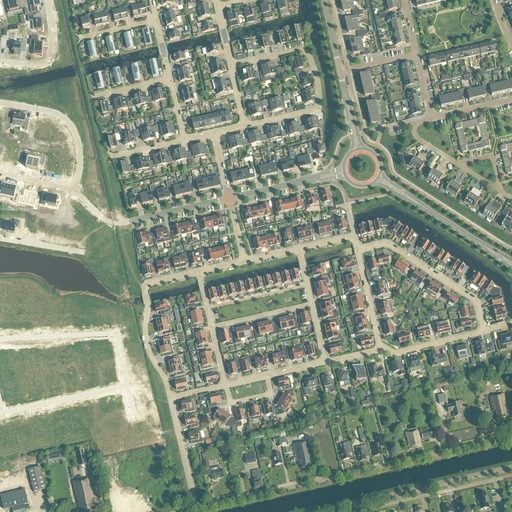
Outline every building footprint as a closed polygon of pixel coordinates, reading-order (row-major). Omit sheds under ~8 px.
[(22,11),(21,4),(17,5),(16,0),(13,1),(12,1),(7,2),(8,5),(6,6),(7,12),(13,11),(14,13),(18,12),(18,11),(22,10),(22,11)] [(32,0),(33,4),(29,4),(31,13),(36,13),(35,8),(40,7),(38,0),(32,0)] [(277,3),(280,16),(289,14),(286,2),(283,3),(283,1),(277,3)] [(142,6),(138,7),(140,17),(147,15),(144,2),(141,3),(142,6)] [(352,10),(352,14),(362,12),(358,13),(357,9),(356,9),(356,7),(353,7),(352,3),(341,6),(341,7),(341,8),(341,9),(342,10),(343,11),(343,12),(344,12),(352,10)] [(198,7),(199,13),(209,11),(208,5),(201,7),(200,4),(194,5),(195,8),(198,7)] [(131,5),(128,6),(129,13),(132,13),(133,19),(140,17),(138,7),(131,8),(131,5)] [(262,11),(264,20),(273,18),(270,6),(267,6),(266,5),(261,7),(261,8),(262,11)] [(123,10),(119,11),(121,21),(128,20),(126,14),(129,13),(128,6),(122,7),(123,10)] [(114,9),(109,10),(110,18),(113,17),(114,23),(121,21),(119,11),(115,12),(114,9)] [(164,15),(165,21),(175,19),(175,18),(174,13),(177,12),(176,9),(170,10),(171,13),(164,15)] [(244,10),(247,24),(256,22),(254,13),(253,9),(250,10),(250,9),(244,10)] [(110,18),(109,10),(103,12),(103,11),(99,12),(100,16),(102,26),(109,24),(107,18),(110,18)] [(209,11),(199,13),(200,19),(197,19),(198,22),(204,21),(203,18),(210,16),(209,11)] [(346,26),(346,27),(357,24),(356,20),(358,19),(358,17),(362,16),(361,12),(362,12),(352,14),(353,18),(345,19),(345,20),(345,21),(345,22),(345,23),(344,23),(344,24),(345,24),(345,25),(346,26)] [(228,14),(231,28),(240,26),(238,17),(237,13),(234,14),(233,13),(228,14)] [(95,14),(90,15),(91,22),(94,22),(95,27),(102,26),(100,16),(96,17),(95,14)] [(91,22),(90,15),(84,16),(85,19),(81,20),(81,23),(80,24),(81,27),(82,27),(83,30),(90,29),(88,23),(91,22)] [(36,16),(27,17),(28,23),(32,22),(32,28),(36,27),(36,31),(43,30),(42,25),(41,25),(40,18),(36,19),(36,16)] [(175,19),(165,21),(167,27),(174,25),(174,28),(182,26),(182,23),(178,24),(177,18),(175,18),(175,19)] [(197,29),(201,28),(202,34),(214,31),(212,25),(205,27),(204,23),(197,25),(197,29)] [(356,31),(357,35),(366,33),(365,33),(364,30),(361,30),(361,28),(358,28),(357,24),(346,27),(346,28),(346,29),(346,30),(346,31),(347,31),(347,32),(347,33),(348,33),(349,33),(356,31)] [(291,29),(294,42),(297,41),(297,42),(303,41),(300,27),(291,29)] [(169,35),(170,41),(180,39),(179,33),(182,32),(181,29),(175,31),(176,34),(169,35)] [(142,32),(145,45),(151,44),(155,43),(153,34),(149,35),(148,31),(142,32)] [(286,43),(286,40),(284,31),(274,33),(277,45),(281,45),(281,46),(287,44),(286,43)] [(351,47),(351,48),(362,45),(361,41),(363,40),(363,38),(365,37),(364,34),(366,33),(357,35),(358,39),(350,40),(350,41),(350,42),(350,43),(349,43),(349,44),(349,45),(350,45),(350,46),(351,47)] [(131,40),(130,35),(124,36),(127,50),(133,48),(137,47),(135,39),(131,40)] [(264,48),(264,49),(270,48),(267,35),(258,37),(261,49),(264,48)] [(29,41),(29,46),(30,46),(34,46),(34,48),(33,56),(42,56),(42,55),(43,44),(39,43),(39,38),(39,37),(38,37),(31,37),(31,38),(31,41),(30,41),(29,41)] [(241,40),(244,53),(247,52),(248,53),(254,52),(250,38),(241,40)] [(119,51),(117,43),(113,44),(111,39),(106,40),(109,54),(115,52),(115,55),(119,54),(118,51),(119,51)] [(13,44),(12,52),(14,52),(14,56),(20,57),(21,52),(21,50),(25,50),(25,48),(25,41),(19,41),(19,43),(17,43),(16,44),(13,44)] [(96,57),(100,56),(98,47),(94,48),(93,43),(88,44),(91,58),(96,57)] [(362,45),(351,48),(351,49),(351,50),(351,51),(351,52),(352,52),(352,53),(352,54),(353,54),(354,54),(361,52),(362,56),(370,54),(369,51),(366,51),(365,49),(363,49),(362,45)] [(205,49),(206,55),(206,58),(212,57),(211,54),(218,52),(217,47),(205,49)] [(480,60),(477,47),(472,48),(474,57),(477,57),(477,61),(480,60)] [(451,53),(453,62),(456,62),(456,66),(459,65),(456,52),(451,53)] [(174,57),(175,62),(186,60),(185,54),(174,57)] [(302,69),(301,62),(301,59),(300,59),(294,60),(296,68),(293,69),(295,75),(301,73),(300,70),(302,69)] [(211,64),(212,69),(222,67),(220,61),(214,63),(213,60),(207,61),(208,64),(211,64)] [(400,66),(402,72),(411,70),(410,64),(408,65),(407,61),(397,64),(398,67),(400,66)] [(150,64),(153,77),(158,76),(157,71),(161,70),(159,62),(155,63),(155,62),(150,64)] [(177,71),(178,77),(190,74),(188,69),(190,68),(189,65),(183,67),(184,70),(177,71)] [(270,78),(267,65),(264,66),(264,67),(262,67),(263,72),(259,73),(262,84),(271,81),(270,78)] [(270,65),(267,65),(270,78),(276,77),(273,65),(270,65)] [(139,75),(143,74),(141,66),(137,67),(131,68),(135,81),(140,80),(139,75)] [(222,67),(212,69),(213,75),(210,76),(211,79),(217,77),(216,74),(223,73),(222,67)] [(370,121),(371,125),(375,125),(376,128),(385,126),(383,117),(379,118),(376,103),(380,102),(378,93),(374,94),(370,79),(374,78),(372,69),(363,71),(364,75),(360,76),(361,80),(361,83),(363,91),(364,93),(365,97),(370,96),(372,103),(366,104),(367,108),(368,111),(369,119),(370,119),(370,121)] [(121,79),(125,78),(123,70),(119,71),(113,72),(116,86),(122,84),(121,79)] [(249,70),(246,70),(249,81),(254,80),(252,70),(249,70)] [(302,82),(304,88),(309,87),(309,86),(310,86),(309,83),(308,83),(307,76),(305,77),(304,73),(296,74),(296,77),(298,77),(299,83),(302,82)] [(95,76),(98,90),(104,89),(102,84),(107,83),(105,74),(100,75),(95,76)] [(190,74),(178,77),(180,83),(187,81),(187,84),(193,83),(193,80),(191,80),(190,74)] [(215,84),(217,90),(226,87),(225,82),(218,83),(217,80),(212,82),(212,84),(215,84)] [(403,88),(404,92),(412,90),(412,86),(414,86),(413,80),(404,82),(405,88),(403,88)] [(489,85),(485,86),(487,92),(490,91),(491,96),(495,95),(497,95),(495,86),(494,83),(488,84),(489,85)] [(483,89),(477,90),(479,99),(485,98),(484,93),(487,92),(485,86),(485,85),(482,85),(483,89)] [(182,92),(183,97),(193,95),(191,89),(195,89),(194,86),(188,87),(189,90),(182,92)] [(226,87),(217,90),(218,95),(215,96),(216,99),(221,98),(221,95),(228,93),(226,87)] [(466,89),(462,90),(464,97),(467,96),(469,102),(474,100),(472,91),(469,92),(468,89),(466,90),(466,89)] [(161,90),(158,91),(160,102),(166,100),(164,90),(161,91),(161,90)] [(310,99),(308,93),(307,93),(306,90),(298,92),(299,95),(303,94),(303,97),(300,98),(302,102),(305,102),(305,105),(311,103),(311,102),(311,99),(310,99)] [(407,95),(408,100),(417,98),(416,92),(413,93),(412,90),(404,92),(405,95),(407,95)] [(454,92),(455,95),(457,104),(458,104),(462,103),(461,98),(464,97),(462,90),(454,92)] [(160,102),(158,91),(155,91),(155,92),(152,93),(155,103),(160,102)] [(142,94),(139,95),(141,106),(142,107),(142,109),(144,109),(144,107),(147,106),(145,94),(142,95),(142,94)] [(141,106),(139,95),(136,96),(133,97),(136,109),(142,107),(141,106)] [(193,95),(183,97),(184,103),(191,101),(192,104),(198,103),(197,100),(194,101),(193,95)] [(446,107),(444,97),(443,95),(435,97),(436,104),(439,103),(441,108),(445,107),(446,107)] [(409,105),(419,103),(417,98),(408,100),(405,101),(406,106),(409,105)] [(123,99),(120,100),(122,110),(128,109),(125,99),(123,99)] [(281,99),(275,101),(278,112),(281,111),(281,110),(283,110),(281,99)] [(122,110),(120,100),(117,100),(117,101),(114,101),(117,113),(123,112),(122,110)] [(278,112),(275,101),(270,102),(272,112),(275,112),(278,112)] [(259,102),(254,103),(254,106),(257,116),(260,116),(260,115),(262,115),(260,104),(259,102)] [(102,111),(101,111),(102,114),(103,114),(103,117),(109,116),(106,103),(101,105),(102,111)] [(254,103),(248,104),(249,107),(251,117),(254,117),(257,116),(254,106),(254,103)] [(420,108),(419,103),(409,105),(410,108),(406,109),(407,111),(411,111),(420,108)] [(420,108),(411,111),(412,116),(409,117),(407,118),(408,121),(420,118),(419,114),(421,114),(420,108)] [(14,114),(13,121),(15,121),(14,126),(24,128),(23,131),(27,131),(29,122),(25,121),(26,116),(14,114)] [(36,118),(34,126),(43,127),(42,133),(51,136),(56,124),(47,121),(48,120),(36,118)] [(311,120),(313,131),(319,130),(321,138),(322,138),(323,123),(318,124),(316,119),(314,120),(314,119),(311,120)] [(481,119),(469,122),(470,128),(477,127),(477,128),(479,128),(480,134),(487,133),(484,121),(483,122),(483,119),(481,120),(481,119)] [(455,128),(458,140),(464,138),(463,132),(464,131),(464,130),(470,128),(469,122),(457,125),(458,125),(455,126),(456,128),(455,128)] [(295,124),(292,125),(294,135),(300,134),(297,124),(295,124)] [(171,125),(166,126),(168,137),(171,136),(174,135),(171,125)] [(168,137),(166,126),(160,127),(163,138),(165,137),(165,138),(168,137)] [(152,128),(146,129),(149,141),(152,141),(152,140),(155,139),(152,128)] [(276,128),(273,129),(276,141),(281,140),(278,128),(276,129),(276,128)] [(149,141),(146,129),(141,130),(144,142),(146,141),(146,142),(149,141)] [(276,141),(273,129),(270,130),(267,131),(270,143),(276,141)] [(63,131),(58,133),(59,137),(58,137),(63,148),(61,149),(63,154),(71,150),(69,146),(72,145),(66,133),(64,134),(63,131)] [(257,133),(254,133),(256,144),(262,143),(260,133),(257,133)] [(489,145),(487,133),(480,134),(482,141),(480,141),(481,143),(474,144),(476,151),(487,148),(487,147),(489,147),(489,145)] [(118,136),(118,135),(108,137),(109,140),(108,140),(109,143),(111,150),(117,148),(115,140),(116,140),(116,142),(119,141),(118,136)] [(130,146),(128,135),(122,136),(124,146),(127,146),(130,146)] [(238,137),(235,138),(237,149),(243,147),(241,137),(238,138),(238,137)] [(464,138),(458,140),(461,151),(462,153),(464,153),(476,151),(474,144),(468,146),(467,144),(466,145),(464,138)] [(315,143),(316,150),(318,149),(319,155),(325,153),(323,148),(322,148),(322,141),(315,143)] [(500,150),(503,161),(509,160),(508,153),(509,153),(509,152),(511,150),(511,144),(502,146),(502,147),(500,147),(501,150),(500,150)] [(200,159),(197,146),(194,147),(195,148),(192,148),(195,160),(200,159)] [(200,146),(197,146),(200,159),(206,157),(203,146),(201,146),(200,146)] [(4,150),(2,157),(5,158),(4,163),(10,164),(13,152),(4,150)] [(181,150),(178,151),(181,162),(186,160),(184,150),(182,151),(181,150)] [(302,156),(303,158),(305,168),(310,167),(308,156),(311,156),(309,150),(306,150),(307,155),(302,156)] [(13,152),(10,164),(16,166),(18,159),(21,160),(22,154),(13,152)] [(25,153),(24,160),(27,161),(25,168),(32,169),(35,156),(25,153)] [(162,154),(159,155),(162,166),(167,165),(165,154),(162,155),(162,154)] [(405,165),(413,170),(423,156),(420,154),(416,160),(414,159),(411,163),(408,162),(405,165)] [(162,166),(159,155),(156,156),(154,157),(156,169),(162,167),(162,166)] [(35,156),(32,169),(38,171),(40,164),(43,165),(44,158),(35,156)] [(423,156),(413,170),(418,174),(424,165),(422,164),(426,158),(423,156)] [(143,159),(140,160),(143,170),(148,169),(146,159),(143,159)] [(60,160),(59,163),(64,164),(62,176),(69,177),(71,165),(66,164),(67,160),(60,160)] [(143,170),(140,160),(137,160),(137,161),(135,161),(137,173),(143,172),(143,170)] [(509,160),(503,161),(506,173),(507,175),(509,174),(509,175),(511,174),(511,166),(509,160)] [(123,171),(122,171),(123,174),(123,175),(129,174),(127,163),(121,165),(123,171)] [(427,179),(432,182),(441,168),(438,166),(434,172),(432,171),(427,179)] [(441,168),(432,182),(437,186),(444,173),(443,172),(444,170),(441,168)] [(445,191),(450,194),(460,180),(457,178),(453,184),(451,182),(445,191)] [(460,180),(450,194),(455,198),(461,189),(459,188),(463,182),(460,180)] [(0,191),(0,199),(1,197),(7,198),(9,187),(3,185),(2,192),(0,191)] [(9,187),(7,198),(13,199),(12,202),(16,203),(18,195),(14,195),(16,188),(9,187)] [(20,194),(19,203),(28,205),(31,192),(24,190),(23,195),(20,194)] [(469,195),(466,193),(461,201),(469,206),(478,192),(475,190),(473,192),(471,191),(469,195)] [(325,193),(322,194),(324,204),(330,202),(329,199),(330,198),(330,195),(329,196),(328,192),(327,192),(327,191),(324,192),(325,193)] [(37,193),(31,192),(28,205),(34,207),(33,209),(37,210),(40,199),(36,198),(37,193)] [(478,192),(469,206),(476,211),(479,207),(478,207),(480,204),(478,202),(479,201),(477,199),(481,194),(478,192)] [(43,199),(41,205),(44,206),(45,203),(49,204),(48,205),(53,206),(53,205),(56,205),(57,198),(47,195),(45,200),(43,199)] [(310,196),(307,197),(308,203),(306,203),(307,209),(310,209),(309,207),(316,206),(313,195),(313,196),(312,195),(310,195),(310,196)] [(293,200),(293,201),(294,201),(296,210),(302,209),(302,210),(305,210),(304,204),(301,204),(300,199),(299,199),(299,198),(296,198),(296,199),(293,200)] [(282,203),(279,203),(279,202),(276,203),(276,204),(277,210),(274,211),(276,218),(279,217),(278,214),(284,213),(284,212),(282,203)] [(482,215),(487,218),(497,204),(494,202),(490,207),(488,206),(482,215)] [(500,205),(497,204),(487,218),(492,221),(500,209),(498,208),(500,205)] [(262,207),(262,208),(264,217),(270,216),(271,218),(274,217),(272,211),(269,212),(268,206),(267,206),(267,205),(265,206),(265,207),(262,207)] [(250,211),(250,210),(247,211),(247,210),(244,210),(245,211),(244,211),(245,217),(242,218),(244,225),(247,224),(246,222),(253,220),(252,220),(250,211)] [(501,227),(506,230),(511,220),(511,213),(508,219),(506,218),(501,227)] [(221,217),(216,218),(218,227),(218,228),(218,229),(224,227),(224,229),(227,228),(226,223),(223,223),(221,217)] [(337,219),(337,220),(334,220),(336,227),(338,226),(340,232),(343,231),(343,232),(346,231),(345,230),(346,230),(345,227),(346,227),(346,223),(344,224),(344,220),(343,218),(342,218),(337,219)] [(202,228),(199,229),(200,235),(205,234),(205,231),(208,230),(206,220),(200,222),(202,228)] [(384,227),(387,227),(388,220),(385,220),(385,221),(380,223),(380,222),(374,223),(374,224),(376,232),(376,234),(380,233),(380,232),(382,232),(381,227),(384,227)] [(396,234),(400,227),(401,227),(396,223),(395,225),(391,222),(391,221),(388,220),(387,227),(390,228),(392,229),(390,232),(392,233),(391,234),(395,236),(396,234)] [(5,223),(3,231),(7,232),(10,233),(10,232),(14,233),(15,228),(19,229),(20,222),(15,221),(14,225),(12,224),(12,223),(8,223),(7,224),(5,223)] [(329,223),(323,225),(326,236),(329,235),(329,234),(332,234),(330,228),(333,227),(332,221),(329,222),(329,223)] [(194,223),(189,224),(191,234),(194,233),(195,236),(200,235),(199,229),(196,230),(194,223)] [(326,236),(323,225),(317,226),(317,224),(314,225),(315,231),(318,231),(320,236),(323,236),(323,237),(326,236)] [(373,233),(376,232),(374,224),(371,225),(371,224),(365,225),(367,236),(371,235),(371,234),(373,234),(373,233)] [(25,227),(23,235),(27,236),(31,237),(31,236),(34,237),(35,232),(39,233),(40,226),(30,225),(30,228),(25,227)] [(364,237),(367,236),(365,225),(359,226),(359,229),(356,230),(358,236),(361,236),(361,237),(363,236),(364,237)] [(181,236),(179,227),(177,227),(177,226),(174,227),(174,228),(173,228),(175,235),(172,235),(173,241),(178,240),(178,237),(181,236)] [(309,228),(303,229),(306,241),(309,240),(309,239),(312,238),(310,232),(313,232),(312,226),(309,226),(309,228)] [(399,239),(402,241),(409,231),(403,228),(403,229),(400,227),(396,234),(398,236),(398,237),(400,238),(399,239)] [(162,230),(161,231),(164,243),(172,241),(171,235),(168,236),(166,229),(165,230),(165,229),(162,230)] [(306,241),(303,229),(297,231),(297,229),(294,230),(295,236),(298,235),(299,241),(302,240),(303,241),(306,241)] [(164,243),(161,231),(160,231),(160,230),(156,231),(157,232),(156,232),(157,239),(153,239),(155,245),(164,243)] [(283,234),(285,244),(286,244),(286,245),(289,245),(288,244),(291,243),(290,237),(293,236),(291,230),(289,231),(289,233),(283,234)] [(46,231),(45,239),(55,241),(56,237),(59,237),(60,232),(56,231),(56,233),(46,231)] [(409,231),(402,241),(406,243),(406,242),(408,244),(409,243),(412,244),(415,239),(412,237),(414,235),(409,231)] [(79,245),(80,240),(84,240),(85,233),(81,232),(80,237),(70,235),(69,238),(68,243),(72,243),(72,244),(75,245),(75,244),(79,245)] [(271,237),(273,246),(273,247),(276,246),(277,247),(279,247),(279,246),(280,246),(278,240),(281,239),(280,233),(277,234),(277,235),(271,237)] [(148,234),(142,235),(145,244),(148,244),(148,247),(154,245),(152,240),(149,240),(148,234)] [(145,244),(142,235),(137,236),(139,243),(136,243),(137,249),(145,247),(145,244)] [(271,237),(265,239),(268,248),(273,246),(271,237)] [(260,240),(253,241),(253,239),(250,240),(252,246),(254,245),(256,251),(257,252),(259,251),(259,250),(262,250),(262,249),(260,240)] [(265,239),(260,240),(262,249),(268,248),(265,239)] [(422,252),(424,253),(429,245),(424,242),(423,244),(420,243),(415,250),(421,254),(422,252)] [(221,247),(221,249),(222,249),(224,258),(225,258),(225,259),(228,258),(228,257),(229,257),(228,251),(231,250),(230,244),(226,245),(226,246),(221,247)] [(425,256),(431,260),(434,254),(432,252),(434,248),(429,245),(424,253),(426,254),(425,256)] [(207,249),(202,250),(203,256),(206,255),(208,262),(213,261),(211,251),(208,252),(207,249)] [(194,252),(194,255),(197,265),(198,264),(198,265),(201,264),(202,263),(201,257),(203,256),(202,250),(194,252)] [(438,261),(439,262),(445,255),(440,251),(437,255),(434,254),(431,260),(436,263),(438,261)] [(191,253),(185,254),(187,260),(190,259),(191,266),(192,266),(192,267),(196,266),(196,265),(197,265),(194,255),(191,256),(191,253)] [(181,258),(178,259),(180,269),(185,267),(184,261),(187,260),(185,254),(180,255),(181,258)] [(440,266),(446,269),(450,264),(447,262),(450,258),(445,255),(439,262),(441,264),(440,266)] [(174,257),(169,258),(170,264),(173,263),(175,270),(180,269),(178,259),(175,260),(174,257)] [(391,263),(390,257),(387,258),(377,260),(378,260),(379,265),(386,264),(391,263)] [(164,262),(161,263),(164,272),(169,271),(167,265),(170,264),(169,258),(164,259),(164,262)] [(154,268),(152,262),(152,260),(148,261),(149,262),(146,263),(147,265),(142,266),(143,271),(142,271),(143,274),(144,274),(144,277),(145,277),(146,277),(147,278),(148,278),(149,277),(150,277),(151,276),(151,275),(152,275),(150,269),(154,269),(154,268)] [(376,267),(379,266),(379,265),(378,260),(375,261),(374,260),(369,262),(371,271),(372,275),(377,273),(377,270),(376,267)] [(158,261),(152,262),(154,268),(157,267),(158,274),(164,272),(161,263),(158,264),(158,261)] [(346,270),(354,268),(353,264),(352,264),(351,261),(346,263),(345,262),(341,263),(343,268),(340,269),(341,274),(347,273),(346,270)] [(453,271),(455,272),(460,264),(455,261),(452,265),(450,264),(446,269),(451,273),(453,271)] [(395,267),(404,273),(404,274),(406,276),(409,271),(407,269),(407,268),(398,262),(395,267)] [(460,264),(455,272),(456,273),(455,275),(461,279),(465,273),(462,272),(465,267),(460,264)] [(318,269),(312,270),(313,273),(312,273),(313,277),(321,275),(321,278),(327,277),(326,272),(323,272),(322,267),(318,268),(318,269)] [(291,274),(293,281),(293,283),(299,281),(299,280),(302,279),(302,280),(303,280),(300,272),(297,272),(297,271),(291,272),(291,274)] [(282,276),(284,283),(284,285),(290,283),(290,282),(293,281),(291,274),(288,275),(288,273),(281,274),(282,276)] [(409,283),(413,286),(420,276),(415,273),(412,277),(410,275),(406,281),(409,282),(409,283)] [(346,280),(347,285),(358,282),(357,278),(356,279),(356,276),(350,277),(349,274),(342,276),(343,281),(346,280)] [(471,285),(474,287),(481,278),(475,274),(475,275),(472,274),(468,280),(470,282),(470,283),(472,284),(471,285)] [(272,277),(273,278),(274,285),(275,287),(281,285),(281,284),(284,283),(282,276),(279,277),(279,275),(272,277)] [(420,276),(413,286),(418,289),(418,288),(421,290),(424,285),(422,283),(424,279),(420,276)] [(263,279),(264,280),(265,287),(266,289),(272,287),(272,286),(274,285),(273,278),(270,279),(269,277),(263,279)] [(481,289),(483,290),(488,283),(485,282),(486,281),(481,278),(474,287),(477,289),(478,289),(480,290),(481,289)] [(254,282),(256,289),(256,291),(263,289),(262,288),(265,287),(264,280),(261,281),(260,279),(254,281),(254,282)] [(314,288),(315,292),(327,289),(326,285),(328,285),(327,279),(320,281),(321,284),(315,285),(316,288),(314,288)] [(245,283),(245,284),(247,292),(247,293),(254,292),(253,290),(256,289),(254,282),(252,283),(251,281),(245,283)] [(380,286),(375,287),(376,292),(386,290),(388,289),(386,281),(379,283),(380,286)] [(358,282),(347,285),(348,289),(345,289),(346,295),(354,293),(353,290),(359,289),(358,286),(359,285),(358,282)] [(236,285),(236,287),(238,294),(238,295),(245,294),(244,292),(247,292),(245,284),(242,285),(242,283),(236,285)] [(430,296),(431,295),(430,295),(436,286),(431,283),(428,288),(426,286),(423,291),(425,293),(430,296)] [(491,293),(493,295),(499,291),(496,289),(496,290),(492,288),(493,286),(488,283),(483,290),(482,292),(485,294),(486,293),(488,295),(490,292),(491,293)] [(227,287),(227,289),(229,296),(229,297),(235,296),(235,294),(238,294),(236,287),(233,287),(233,286),(227,287)] [(430,295),(431,295),(435,298),(435,299),(437,300),(440,295),(438,294),(441,289),(436,286),(430,295)] [(218,289),(218,291),(220,298),(220,299),(226,298),(226,296),(229,296),(227,289),(224,289),(224,288),(218,289)] [(327,289),(315,292),(316,295),(317,295),(318,298),(324,297),(324,300),(332,298),(330,293),(327,293),(327,289)] [(220,298),(218,291),(215,291),(215,290),(209,291),(209,295),(208,295),(209,299),(210,298),(211,301),(217,300),(217,299),(220,298)] [(386,290),(376,292),(377,298),(382,297),(383,300),(389,298),(388,295),(387,296),(386,290)] [(493,307),(501,305),(502,305),(501,298),(500,299),(499,295),(500,294),(499,291),(493,295),(495,298),(495,300),(491,301),(491,303),(490,303),(491,307),(493,307)] [(445,293),(442,298),(444,300),(445,300),(449,302),(447,305),(452,308),(454,306),(458,300),(448,294),(448,295),(445,293)] [(351,302),(352,306),(363,303),(362,300),(361,300),(361,297),(355,298),(354,295),(347,297),(348,302),(351,302)] [(184,304),(185,309),(191,308),(190,305),(198,303),(197,299),(196,299),(195,297),(190,298),(189,297),(185,298),(187,303),(184,304)] [(319,309),(320,313),(331,310),(330,306),(333,306),(332,300),(325,302),(325,305),(320,306),(320,309),(319,309)] [(379,306),(380,311),(391,308),(390,303),(389,300),(383,302),(384,304),(379,306)] [(161,304),(161,305),(156,306),(156,309),(155,309),(156,313),(164,311),(165,314),(171,313),(169,307),(166,308),(165,303),(161,304)] [(363,303),(352,306),(353,310),(350,310),(351,316),(359,314),(358,311),(364,310),(363,307),(364,307),(363,303)] [(465,305),(459,307),(460,310),(461,309),(462,315),(459,316),(460,320),(462,319),(463,319),(468,318),(469,318),(466,308),(465,305)] [(492,312),(493,316),(504,313),(503,307),(502,308),(501,305),(493,307),(494,309),(493,310),(493,312),(492,312)] [(391,308),(380,311),(382,316),(386,315),(387,318),(393,317),(392,314),(393,314),(391,308)] [(191,317),(192,320),(201,318),(201,316),(202,316),(201,312),(200,312),(194,313),(194,310),(188,311),(189,317),(191,317)] [(331,310),(320,313),(321,317),(322,316),(323,319),(329,318),(329,321),(336,319),(335,314),(332,315),(331,310)] [(310,324),(309,321),(310,320),(309,317),(308,317),(307,314),(306,313),(303,314),(303,315),(300,316),(302,321),(299,322),(300,329),(306,328),(305,325),(310,324)] [(504,313),(493,316),(494,320),(495,320),(496,322),(497,322),(498,324),(504,323),(503,320),(506,320),(504,313)] [(157,326),(158,328),(167,326),(166,322),(168,322),(167,316),(161,317),(162,321),(156,322),(156,323),(156,326),(157,326)] [(356,323),(357,327),(368,324),(367,321),(366,321),(365,318),(360,319),(359,316),(352,318),(353,323),(356,323)] [(289,317),(285,318),(288,329),(292,328),(292,331),(298,330),(297,323),(293,323),(292,318),(289,318),(289,317)] [(201,318),(192,320),(193,323),(190,324),(192,330),(198,328),(197,325),(202,324),(202,323),(203,323),(202,319),(202,320),(201,318)] [(288,329),(285,318),(282,319),(282,320),(279,321),(280,326),(277,327),(279,334),(284,333),(284,330),(288,329)] [(469,321),(468,318),(462,319),(463,322),(456,324),(457,330),(471,326),(469,321)] [(324,331),(325,334),(336,332),(335,327),(338,327),(337,320),(329,322),(330,326),(325,327),(325,330),(324,331)] [(446,322),(441,323),(443,333),(448,332),(447,327),(450,326),(449,320),(446,321),(446,322)] [(385,325),(384,325),(386,336),(392,335),(395,334),(393,326),(390,326),(390,324),(390,321),(384,322),(385,325)] [(267,322),(263,323),(266,334),(270,333),(271,336),(278,335),(276,327),(272,328),(270,323),(267,323),(267,322)] [(266,334),(263,323),(260,324),(260,325),(257,326),(258,331),(254,332),(256,340),(263,338),(262,335),(266,334)] [(443,333),(441,323),(435,325),(435,324),(432,325),(433,330),(436,330),(437,335),(443,333)] [(368,324),(357,327),(358,331),(355,331),(356,337),(363,335),(363,332),(368,331),(368,328),(369,328),(368,324)] [(422,328),(422,327),(417,328),(416,325),(412,326),(415,335),(418,334),(419,339),(424,338),(422,328)] [(427,327),(422,328),(424,338),(430,337),(428,332),(431,331),(430,325),(427,326),(427,327)] [(167,326),(158,328),(158,330),(157,330),(158,333),(159,333),(159,334),(164,333),(165,336),(171,334),(170,328),(168,329),(167,326)] [(245,327),(242,328),(244,339),(249,338),(249,341),(255,340),(253,333),(250,333),(249,328),(246,328),(245,327)] [(244,339),(242,328),(238,329),(239,330),(235,331),(237,336),(234,337),(236,344),(241,343),(240,340),(244,339)] [(196,337),(197,341),(206,339),(205,337),(206,336),(206,333),(205,333),(204,332),(199,334),(198,331),(192,332),(194,338),(196,337)] [(221,334),(220,334),(221,338),(220,338),(221,341),(222,341),(223,344),(227,343),(228,347),(233,345),(232,338),(228,338),(227,333),(224,333),(224,332),(221,333),(221,334)] [(336,332),(325,334),(326,338),(327,337),(328,341),(333,339),(334,342),(341,340),(340,335),(337,336),(336,332)] [(398,338),(399,344),(410,341),(410,340),(413,340),(411,334),(408,335),(409,335),(398,338)] [(502,341),(498,342),(500,352),(507,350),(507,348),(511,346),(511,336),(511,335),(501,337),(502,341)] [(159,347),(160,349),(171,347),(169,337),(163,339),(164,342),(158,343),(159,344),(158,344),(159,347)] [(368,346),(372,346),(372,345),(373,345),(372,342),(371,342),(370,339),(365,340),(364,337),(357,339),(358,344),(361,344),(362,348),(365,347),(365,348),(369,347),(368,346)] [(206,339),(197,341),(198,344),(195,344),(197,350),(203,349),(202,346),(207,345),(207,344),(208,344),(207,340),(206,340),(206,339)] [(330,351),(329,352),(330,355),(331,355),(334,354),(335,355),(338,355),(338,354),(341,353),(340,348),(343,348),(342,342),(335,344),(335,347),(329,348),(330,351)] [(477,349),(475,349),(476,356),(478,355),(479,357),(486,355),(485,354),(494,351),(493,345),(485,347),(485,348),(484,348),(482,342),(475,344),(477,349)] [(304,347),(305,353),(308,352),(309,357),(315,355),(314,350),(316,350),(315,345),(312,346),(307,347),(307,346),(304,347)] [(304,352),(302,346),(294,348),(295,351),(297,361),(302,360),(301,353),(304,352)] [(171,347),(160,349),(160,351),(159,351),(160,355),(161,355),(167,354),(167,357),(174,356),(171,347)] [(464,347),(456,349),(459,360),(470,357),(468,351),(466,351),(464,347)] [(295,351),(294,348),(289,350),(286,350),(287,356),(290,355),(292,362),(297,361),(295,351)] [(199,362),(202,362),(211,359),(210,357),(211,357),(210,354),(209,353),(204,355),(203,351),(197,353),(199,362)] [(282,354),(277,355),(279,365),(280,365),(281,365),(284,365),(284,364),(285,364),(283,357),(286,356),(285,351),(282,351),(282,354)] [(279,365),(277,355),(274,356),(274,353),(268,354),(270,360),(272,359),(274,366),(279,365)] [(436,354),(429,355),(431,366),(447,363),(445,356),(437,358),(436,354)] [(7,355),(0,357),(0,363),(4,362),(5,365),(11,364),(10,361),(8,361),(7,355)] [(259,358),(259,359),(260,359),(262,369),(263,369),(263,370),(266,369),(266,368),(267,368),(266,361),(269,360),(267,355),(264,355),(265,357),(259,358)] [(170,367),(170,369),(182,366),(179,357),(173,358),(174,362),(169,363),(168,364),(169,367),(170,367)] [(241,364),(243,373),(245,373),(246,374),(249,373),(249,372),(250,372),(248,365),(251,364),(249,357),(244,358),(245,363),(241,364)] [(260,359),(259,359),(257,360),(256,357),(251,358),(252,364),(255,364),(256,370),(262,369),(260,359)] [(407,360),(410,370),(420,368),(421,372),(425,371),(423,364),(420,365),(418,357),(407,360)] [(202,362),(202,365),(199,366),(200,371),(208,370),(207,367),(212,365),(213,365),(212,361),(211,361),(211,359),(202,362)] [(228,370),(227,370),(228,373),(229,373),(230,376),(231,376),(231,377),(234,376),(234,375),(237,375),(235,369),(240,368),(238,361),(231,362),(232,365),(228,366),(228,370)] [(392,369),(391,369),(392,373),(393,373),(393,374),(398,373),(399,376),(404,375),(402,365),(399,365),(398,362),(397,362),(397,361),(394,362),(394,363),(391,364),(392,369)] [(384,376),(383,370),(377,371),(375,365),(369,367),(372,379),(384,376)] [(182,366),(170,369),(171,371),(170,371),(170,374),(171,374),(171,375),(177,374),(177,377),(185,375),(184,372),(183,372),(182,366)] [(6,371),(0,372),(1,378),(12,376),(10,370),(12,370),(12,367),(6,368),(6,371)] [(356,382),(358,382),(360,385),(364,382),(363,380),(366,380),(363,367),(352,368),(356,376),(356,382)] [(444,368),(446,376),(453,374),(452,367),(444,368)] [(209,376),(208,373),(201,374),(202,380),(205,380),(206,384),(210,384),(210,385),(213,384),(213,383),(216,382),(216,381),(217,380),(217,379),(217,377),(216,376),(215,376),(214,375),(209,376)] [(345,374),(343,374),(342,373),(337,374),(339,384),(343,383),(344,387),(350,385),(349,379),(347,380),(345,374)] [(12,376),(1,378),(3,384),(9,383),(10,385),(16,384),(15,381),(13,382),(12,376)] [(323,378),(322,378),(325,390),(329,389),(329,391),(331,390),(332,393),(336,392),(334,384),(330,384),(329,377),(327,377),(327,376),(323,377),(323,378)] [(183,390),(186,389),(185,385),(187,384),(186,378),(180,379),(180,383),(175,384),(175,385),(174,385),(174,386),(174,387),(174,388),(175,390),(176,390),(176,391),(180,391),(180,392),(183,391),(183,390)] [(286,391),(292,390),(289,379),(284,380),(284,379),(280,380),(281,381),(278,381),(278,382),(277,383),(277,384),(277,385),(277,386),(278,387),(279,388),(279,389),(285,387),(286,391)] [(317,387),(316,384),(317,383),(316,380),(315,380),(315,379),(305,381),(306,386),(302,387),(305,397),(310,395),(309,389),(317,387)] [(409,387),(407,381),(401,382),(402,389),(409,387)] [(11,391),(5,393),(6,399),(17,396),(15,390),(17,390),(16,387),(11,388),(11,391)] [(281,397),(279,400),(289,406),(291,402),(294,404),(295,402),(291,399),(294,396),(292,390),(286,391),(287,395),(289,395),(288,397),(284,395),(282,397),(281,397)] [(208,409),(215,407),(215,404),(220,402),(221,401),(221,400),(221,399),(221,398),(220,397),(219,396),(219,395),(216,396),(215,395),(212,395),(212,397),(208,397),(209,402),(207,403),(208,409)] [(437,396),(439,405),(446,403),(444,395),(437,396)] [(504,411),(507,410),(503,395),(490,398),(493,413),(496,413),(497,419),(506,417),(504,411)] [(17,396),(6,399),(8,405),(14,403),(15,406),(21,405),(20,402),(18,402),(17,396)] [(278,409),(274,410),(276,416),(283,415),(285,411),(285,412),(289,406),(279,400),(277,403),(278,404),(277,406),(279,408),(278,409)] [(180,407),(180,408),(181,409),(182,410),(183,411),(188,410),(189,413),(195,412),(193,401),(187,402),(187,401),(184,402),(184,403),(181,404),(181,405),(180,406),(180,407)] [(447,407),(448,413),(452,412),(454,418),(462,416),(460,408),(461,408),(460,405),(459,405),(459,403),(451,405),(451,406),(447,407)] [(88,405),(76,408),(78,416),(82,415),(82,416),(86,415),(86,414),(89,413),(90,416),(94,415),(92,408),(89,409),(88,405)] [(277,423),(274,410),(271,410),(270,405),(263,406),(266,416),(270,415),(271,421),(273,420),(274,424),(277,423)] [(216,420),(219,422),(225,412),(222,410),(222,411),(219,410),(217,413),(215,412),(216,411),(215,407),(208,409),(205,410),(206,416),(211,415),(214,417),(212,421),(214,422),(216,420)] [(251,415),(248,416),(250,424),(253,423),(253,421),(260,419),(257,408),(256,408),(256,407),(255,407),(254,407),(253,407),(252,408),(251,408),(251,409),(250,409),(251,415)] [(66,410),(58,412),(61,423),(68,422),(68,425),(73,424),(71,414),(67,415),(66,410)] [(237,418),(234,419),(236,426),(241,425),(241,422),(245,421),(242,411),(236,413),(237,418)] [(225,412),(219,422),(229,428),(236,426),(234,419),(231,420),(231,422),(230,422),(228,421),(230,417),(228,415),(228,414),(225,412)] [(37,421),(32,422),(34,429),(38,428),(39,430),(46,428),(46,432),(52,431),(50,421),(45,422),(43,415),(36,417),(37,421)] [(185,420),(184,421),(184,422),(184,423),(184,424),(185,425),(186,426),(186,427),(192,426),(193,429),(199,428),(196,417),(185,419),(185,420)] [(115,419),(110,423),(113,426),(114,425),(119,431),(120,430),(122,433),(125,431),(123,429),(125,427),(124,426),(126,424),(121,418),(117,421),(115,419)] [(15,427),(11,427),(12,435),(17,434),(15,429),(24,426),(25,432),(30,431),(28,423),(25,424),(24,419),(13,422),(15,427)] [(143,420),(132,423),(135,433),(139,432),(138,429),(145,427),(143,420)] [(0,432),(5,432),(6,435),(9,435),(7,427),(4,428),(3,424),(0,424),(0,432)] [(432,437),(431,430),(421,433),(423,439),(432,437)] [(408,445),(409,450),(421,447),(420,442),(419,442),(418,440),(419,439),(417,431),(405,434),(406,438),(407,438),(409,445),(408,445)] [(188,436),(187,437),(187,438),(188,439),(188,440),(189,441),(190,441),(190,442),(196,441),(196,444),(203,443),(203,439),(201,439),(200,432),(188,435),(188,436)] [(373,451),(372,451),(373,455),(374,455),(374,457),(381,455),(379,448),(384,447),(381,436),(374,438),(376,445),(372,446),(373,451)] [(273,439),(274,443),(277,443),(278,447),(282,447),(280,437),(273,439)] [(340,455),(341,458),(342,461),(350,460),(348,453),(352,452),(350,442),(343,444),(344,450),(340,451),(341,455),(340,455)] [(299,465),(301,464),(302,470),(310,468),(309,461),(312,461),(308,443),(294,446),(296,458),(294,458),(294,459),(291,460),(292,463),(295,462),(295,461),(297,461),(297,462),(299,461),(299,465)] [(356,453),(357,457),(358,457),(359,462),(366,461),(365,457),(369,456),(367,446),(360,447),(361,451),(357,452),(357,453),(356,453)] [(330,448),(321,450),(323,462),(332,460),(330,453),(331,453),(330,448)] [(77,451),(81,466),(85,465),(82,450),(77,451)] [(271,455),(272,462),(274,462),(275,466),(282,464),(279,453),(271,455)] [(245,458),(246,465),(256,463),(254,456),(245,458)] [(211,469),(212,472),(210,473),(212,481),(213,480),(213,481),(214,482),(216,481),(217,480),(217,479),(223,478),(222,470),(221,470),(220,467),(211,469)] [(28,471),(34,493),(46,489),(41,468),(28,471)] [(262,488),(261,479),(259,471),(255,472),(256,477),(253,478),(254,481),(252,481),(254,490),(262,488)] [(90,508),(95,507),(88,479),(72,483),(79,510),(84,509),(84,511),(85,511),(91,511),(90,508)] [(119,494),(113,496),(115,502),(121,501),(121,504),(129,503),(128,498),(133,497),(131,490),(126,491),(126,489),(118,490),(119,494)] [(28,504),(24,490),(3,495),(0,496),(4,510),(12,508),(12,511),(26,511),(26,510),(24,505),(28,504)] [(477,502),(478,505),(479,505),(480,510),(489,508),(487,500),(486,500),(486,497),(485,493),(477,495),(478,502),(477,502)]
